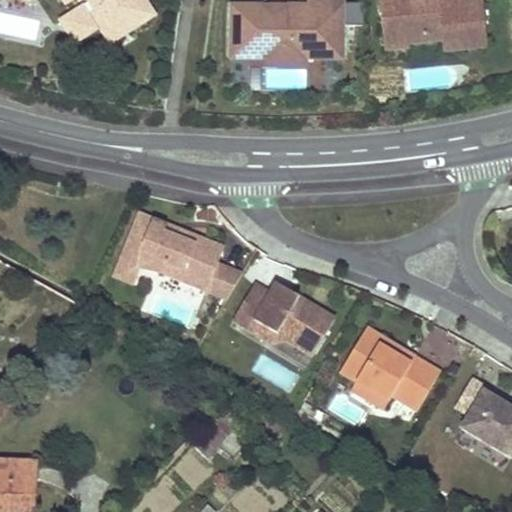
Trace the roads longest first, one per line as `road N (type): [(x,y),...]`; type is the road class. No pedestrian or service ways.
road 1 (tertiary): [(344,143),(100,144)]
road 2 (tertiary): [(264,175),(479,156)]
road 3 (residential): [(341,256),(511,337)]
road 4 (tertiary): [(100,144),(212,175),(264,175)]
road 5 (residential): [(341,256),(412,245),(472,203)]
road 6 (residential): [(264,175),(254,196),(273,226),(341,256)]
road 7 (residential): [(511,308),(469,265),(464,236),(472,203)]
